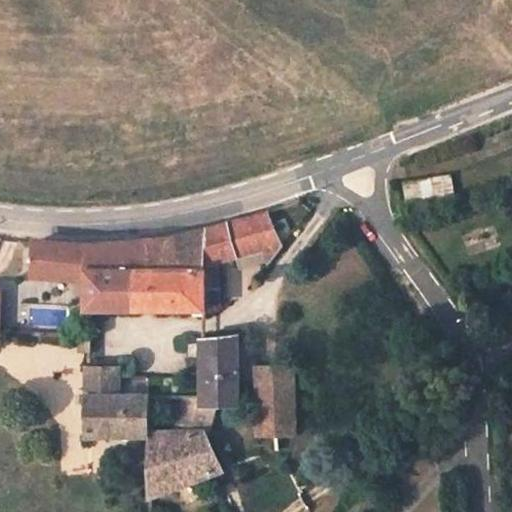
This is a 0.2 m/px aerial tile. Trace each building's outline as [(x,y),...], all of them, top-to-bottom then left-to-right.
[(419,177),(420,194),(456,191),(455,175),(419,177)] [(206,308),(210,259),(261,247),(271,261),(287,238),(268,207),(237,218),(217,224),(206,227),(196,230),(180,233),(168,235),(145,238),(144,274),(140,275),(138,306),(206,308)] [(62,239),(37,238),(36,268),(88,275),(87,306),(138,306),(140,275),(144,274),(145,238),(127,240),(117,240),(100,241),(88,241),(62,239)] [(255,331),(262,454),(283,449),(282,436),(296,435),(295,418),(292,360),(275,360),(273,330),(255,331)] [(147,496),(203,477),(204,481),(204,484),(205,485),(209,489),(212,490),(216,490),(219,489),(222,485),(224,481),(225,478),(224,472),(225,463),(207,423),(207,407),(238,406),(237,331),(205,331),(205,339),(188,338),(189,355),(205,354),(205,390),(149,391),(148,434),(147,496)] [(86,362),(86,433),(148,434),(149,391),(120,391),(120,372),(120,362),(86,362)] [(149,391),(150,374),(120,372),(120,391),(149,391)]
